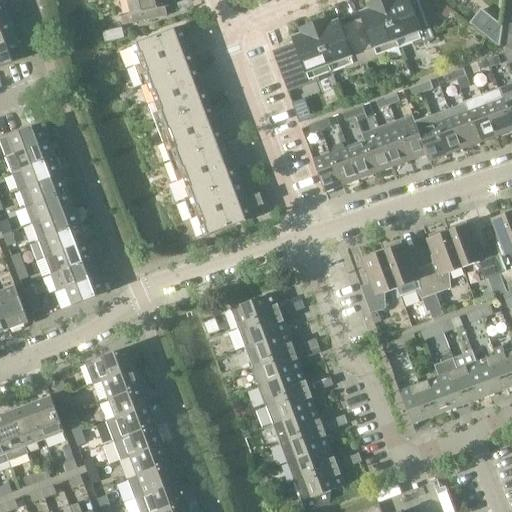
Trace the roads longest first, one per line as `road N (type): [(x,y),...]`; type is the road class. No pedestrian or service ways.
road 1 (residential): [(0,366),(137,317),(164,287),(298,241)]
road 2 (residential): [(475,435),(416,456),(393,446),(360,350),(330,338),(298,241)]
road 3 (residential): [(298,241),(225,22)]
road 4 (residential): [(298,241),(511,173)]
